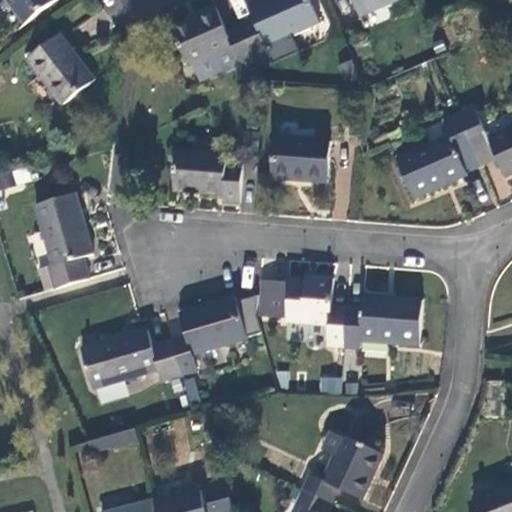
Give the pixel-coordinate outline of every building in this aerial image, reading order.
[(5,0),(25,26),(58,0),(5,0)] [(254,19),(240,25),(255,58),(269,52),(267,47),(320,24),(309,0),(260,0),(248,6),(254,19)] [(397,0),(352,0),(360,16),(397,0)] [(255,58),(240,25),(226,30),(216,7),(200,14),(201,17),(172,30),(188,64),(191,62),(232,45),(240,64),(255,58)] [(61,36),(29,61),(63,105),(95,81),(61,36)] [(232,45),(191,62),(200,82),(240,64),(232,45)] [(457,115),(480,167),(498,159),(506,177),(511,174),(511,128),(490,139),(476,107),(457,115)] [(466,173),(480,167),(457,115),(444,121),(450,136),(397,159),(415,198),(467,175),(466,173)] [(331,141),(276,137),(273,178),(328,182),(331,141)] [(241,204),(244,165),(227,164),(228,156),(177,152),(174,191),(224,195),(223,202),(241,204)] [(49,267),(56,289),(90,280),(83,257),(94,254),(76,194),(36,205),(54,266),(49,267)] [(329,346),(345,348),(348,308),(333,306),(335,279),(317,278),(316,282),(290,280),(290,283),(270,282),(267,318),(287,319),(287,323),(330,326),(329,346)] [(267,318),(270,282),(264,281),(261,317),(267,318)] [(363,309),(348,308),(345,348),(361,349),(362,342),(420,347),(424,302),(365,297),(363,309)] [(172,340),(183,375),(198,371),(193,355),(248,339),(236,298),(180,314),(186,336),(172,340)] [(162,381),(183,375),(172,340),(153,346),(148,329),(82,349),(93,389),(159,370),(162,381)] [(183,380),(187,403),(199,400),(194,378),(183,380)] [(343,380),(322,379),(321,395),(341,395),(343,380)] [(109,437),(112,448),(139,441),(136,429),(109,437)] [(336,455),(344,437),(331,431),(323,448),(336,455)] [(311,474),(304,490),(331,502),(338,489),(363,500),(385,453),(345,435),(344,437),(336,455),(324,480),(311,474)] [(109,437),(90,443),(93,453),(112,448),(109,437)] [(511,511),(511,483),(473,499),(478,511),(511,511)] [(326,511),(331,502),(304,490),(298,504),(304,507),(301,511),(326,511)] [(155,502),(157,511),(206,511),(201,491),(155,502)] [(157,511),(155,502),(114,511),(157,511)]
